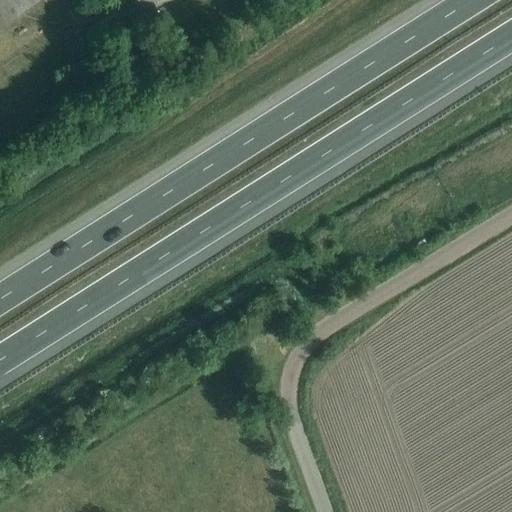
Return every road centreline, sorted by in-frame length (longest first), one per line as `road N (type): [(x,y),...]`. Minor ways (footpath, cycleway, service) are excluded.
road 1 (motorway): [(0,360),(511,35)]
road 2 (motorway): [(468,0),(0,296)]
road 3 (unclassified): [(326,511),(293,423),(294,361),(324,327),(511,214)]
